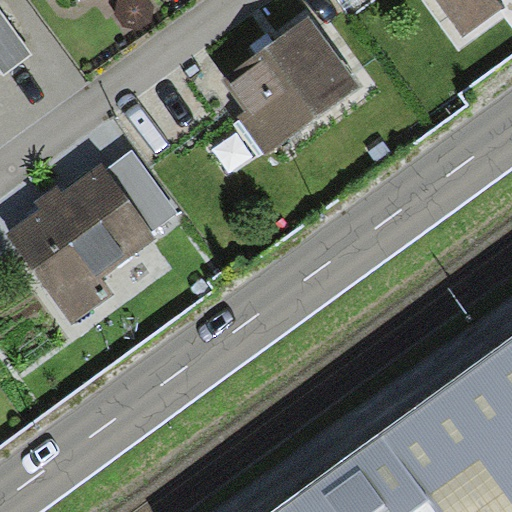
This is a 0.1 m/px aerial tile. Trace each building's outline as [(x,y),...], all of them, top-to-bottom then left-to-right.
[(56,0),(64,10),(78,0),(56,0)] [(420,0),(446,36),(497,0),(420,0)] [(6,5),(0,9),(0,64),(11,80),(43,57),(6,5)] [(374,89),(320,20),(229,91),(283,159),(374,89)] [(168,248),(116,173),(7,249),(59,324),(168,248)]
